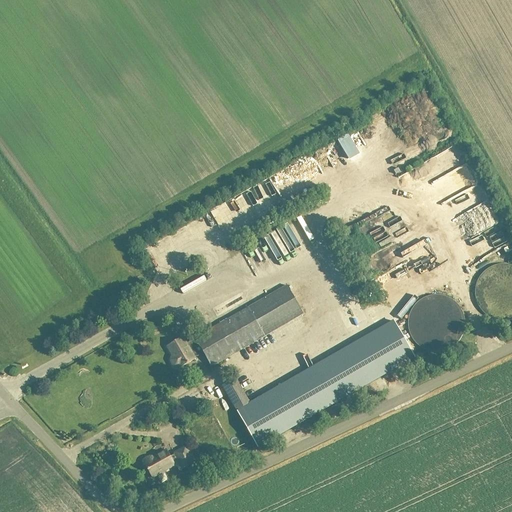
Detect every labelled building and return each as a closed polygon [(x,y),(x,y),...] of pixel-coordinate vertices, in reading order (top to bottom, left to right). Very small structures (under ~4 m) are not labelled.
[(401,178),(418,209),(427,204),(410,173),(401,178)] [(491,223),(502,218),(497,209),(486,215),(491,223)] [(485,218),(463,227),(466,232),(487,223),(485,218)] [(350,235),(354,243),(366,238),(363,230),(350,235)] [(369,240),(373,239),(374,245),(384,244),(383,238),(381,239),(380,230),(368,231),(369,240)] [(252,252),(247,254),(254,267),(258,265),(252,252)] [(441,275),(435,277),(442,292),(447,290),(441,275)] [(423,282),(428,292),(432,290),(427,280),(423,282)] [(496,298),(511,295),(511,292),(511,291),(511,283),(511,282),(499,285),(500,290),(479,294),(482,310),(497,307),(496,298)] [(303,315),(287,287),(195,339),(186,345),(182,339),(168,347),(174,357),(172,358),(171,361),(174,367),(178,368),(179,367),(180,368),(194,360),(192,356),(193,357),(194,357),(195,357),(196,357),(197,356),(198,356),(199,355),(200,355),(201,354),(201,353),(202,352),(202,351),(212,367),(303,315)] [(412,360),(391,323),(250,404),(235,379),(222,387),(258,449),(412,360)] [(209,402),(218,399),(213,383),(204,386),(209,402)] [(163,433),(176,448),(186,439),(174,424),(163,433)] [(166,451),(154,458),(152,458),(151,458),(150,458),(149,458),(148,458),(147,459),(146,460),(145,460),(144,461),(143,462),(143,463),(143,464),(143,465),(143,466),(143,467),(144,468),(145,469),(146,469),(147,470),(152,479),(158,475),(159,477),(158,478),(161,484),(168,480),(164,474),(163,475),(162,473),(175,466),(172,462),(177,459),(182,468),(194,461),(186,447),(174,454),(175,455),(170,457),(166,451)] [(197,468),(200,475),(208,472),(205,465),(197,468)]
